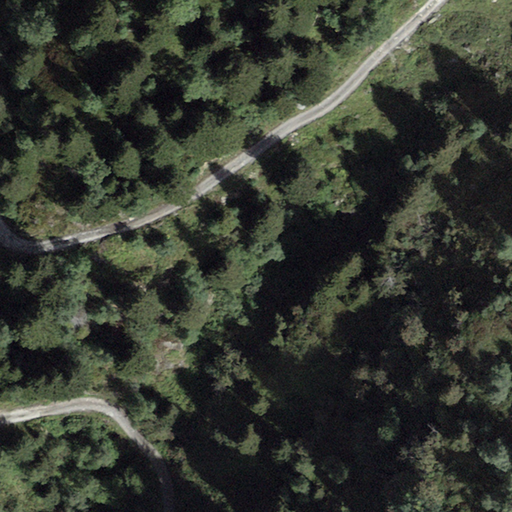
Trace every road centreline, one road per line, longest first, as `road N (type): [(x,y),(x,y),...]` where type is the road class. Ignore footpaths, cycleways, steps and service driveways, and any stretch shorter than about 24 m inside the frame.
road 1 (track): [(0,218),(28,242),(72,251),(138,233),(215,188),(351,84),(437,0)]
road 2 (track): [(140,511),(133,451),(114,416),(96,406),(0,416)]
